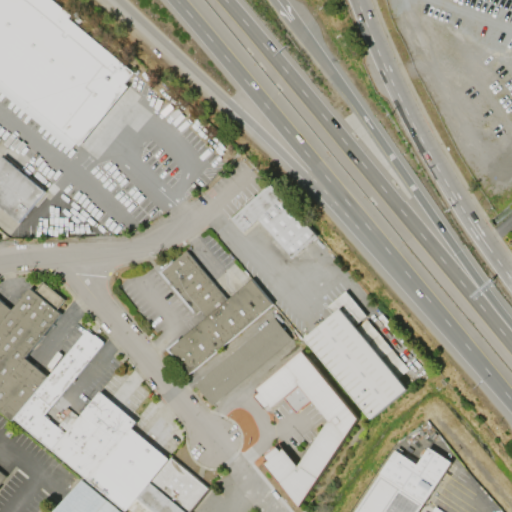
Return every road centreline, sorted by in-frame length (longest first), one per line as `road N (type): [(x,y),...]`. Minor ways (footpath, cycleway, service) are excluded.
road 1 (motorway): [(117,0),(256,133),(511,404)]
road 2 (motorway): [(176,0),(511,402)]
road 3 (motorway): [(511,344),(224,0)]
road 4 (motorway): [(511,331),(276,0)]
road 5 (residential): [(60,256),(258,492),(243,511)]
road 6 (tertiary): [(356,0),(420,140),(511,281)]
road 7 (residential): [(247,177),(192,239),(0,259)]
